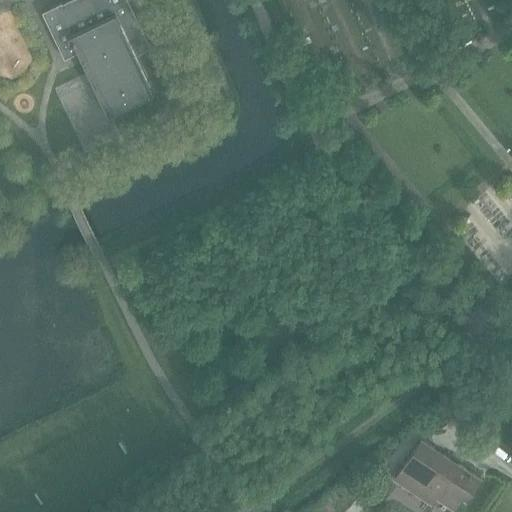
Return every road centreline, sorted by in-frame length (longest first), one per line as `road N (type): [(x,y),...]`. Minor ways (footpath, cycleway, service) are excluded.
road 1 (track): [(485,339),(330,153),(251,0)]
road 2 (track): [(248,507),(511,318)]
